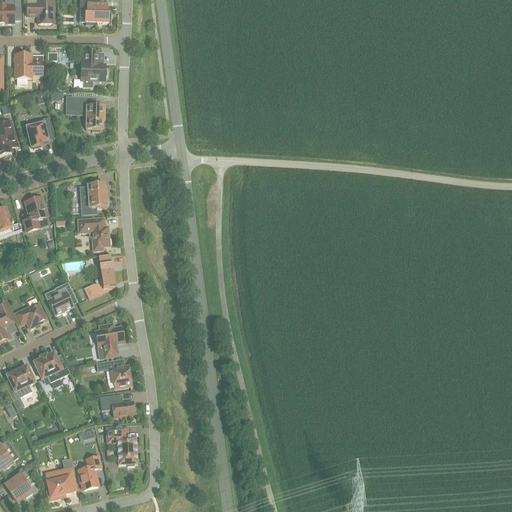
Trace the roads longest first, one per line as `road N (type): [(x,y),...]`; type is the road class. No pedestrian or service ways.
road 1 (unclassified): [(228,511),(180,156)]
road 2 (unclassified): [(511,187),(180,156)]
road 3 (residential): [(135,299),(152,398),(155,483),(143,499),(89,511)]
road 4 (unclassified): [(180,156),(160,0)]
road 5 (residential): [(0,363),(135,299)]
road 6 (residential): [(123,156),(135,299)]
road 7 (residential): [(0,187),(123,156)]
road 8 (residential): [(126,41),(0,42)]
